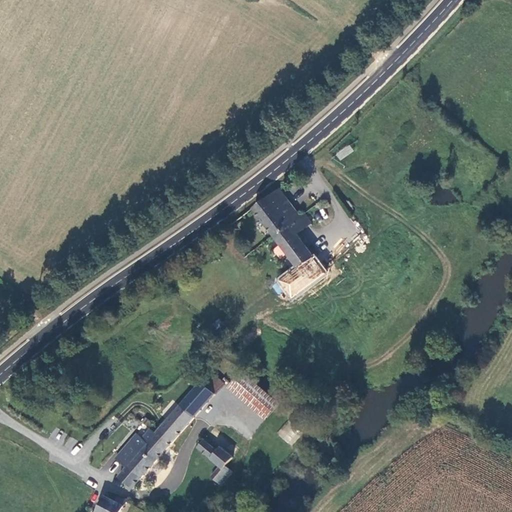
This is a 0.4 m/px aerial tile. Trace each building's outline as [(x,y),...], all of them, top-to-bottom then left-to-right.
[(340,161),(354,150),(349,144),(335,155),(340,161)] [(281,186),(253,207),(296,268),(270,288),(280,303),(292,295),(296,299),(328,276),(297,235),(306,229),(305,228),(299,218),(302,215),(281,186)] [(306,212),(302,215),(299,218),(305,228),(313,222),(306,212)] [(114,319),(115,316),(114,313),(111,312),(108,313),(106,315),(107,319),(109,321),(112,321),(114,319)] [(204,381),(218,392),(225,384),(211,372),(204,381)] [(282,404),(242,376),(232,390),(271,419),(282,404)] [(137,488),(218,392),(204,381),(162,431),(157,426),(148,437),(141,431),(120,457),(131,466),(123,476),(137,488)] [(276,432),(290,446),(303,433),(289,420),(276,432)] [(224,470),(235,456),(221,445),(216,450),(203,440),(196,448),(224,470)] [(118,504),(106,497),(96,511),(123,511),(128,503),(119,500),(118,504)]
